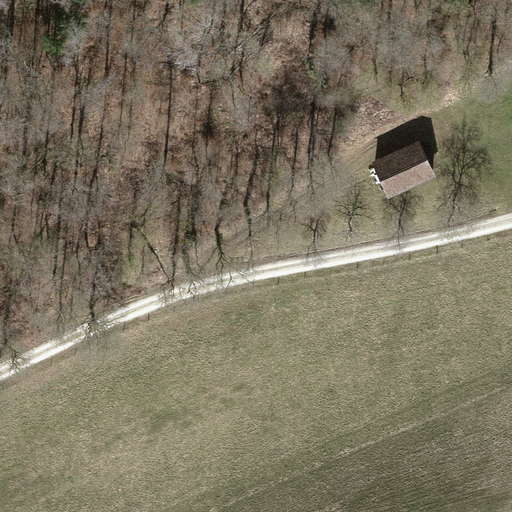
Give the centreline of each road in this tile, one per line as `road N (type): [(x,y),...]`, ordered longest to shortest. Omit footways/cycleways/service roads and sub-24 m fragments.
road 1 (track): [(511,212),(201,284),(89,321),(0,365)]
road 2 (track): [(421,111),(348,168),(224,244),(201,284)]
